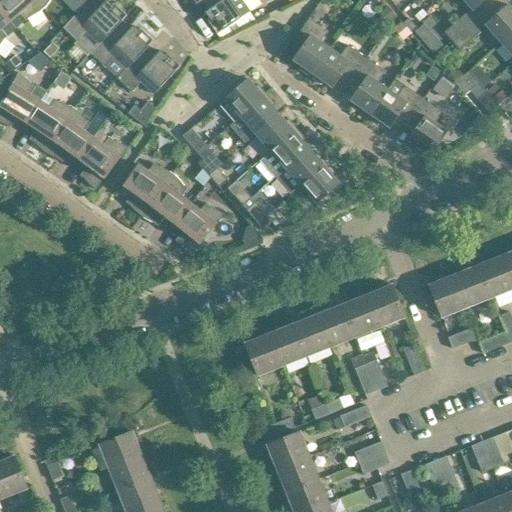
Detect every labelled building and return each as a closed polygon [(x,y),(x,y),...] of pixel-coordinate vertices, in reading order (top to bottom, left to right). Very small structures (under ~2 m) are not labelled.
[(43,10),(33,0),(0,0),(0,10),(10,22),(19,14),(25,21),(28,19),(41,12),(43,10)] [(33,0),(43,10),(45,8),(50,0),(33,0)] [(100,44),(127,16),(113,3),(108,9),(99,0),(89,0),(63,29),(90,54),(99,43),(100,44)] [(257,0),(203,0),(202,1),(212,16),(207,20),(217,35),(260,5),(257,0)] [(462,0),(472,10),(483,0),(462,0)] [(501,43),(511,33),(511,9),(508,5),(485,25),(501,43)] [(415,14),(422,21),(430,13),(424,6),(415,14)] [(10,22),(0,10),(0,44),(4,39),(7,37),(16,29),(10,22)] [(452,42),(473,23),(465,14),(444,33),(452,42)] [(140,29),(139,30),(135,34),(122,21),(127,16),(100,44),(99,43),(90,54),(116,79),(126,69),(127,70),(149,46),(154,41),(140,29)] [(310,78),(330,49),(320,43),(328,32),(309,18),(290,45),(299,52),(293,60),(302,67),(299,70),(310,78)] [(416,28),(409,19),(403,24),(411,33),(416,28)] [(480,32),(473,23),(452,42),(459,50),(480,32)] [(403,24),(395,31),(403,39),(411,33),(403,24)] [(511,55),(511,33),(501,43),(511,55)] [(53,43),(43,53),(50,59),(60,49),(53,43)] [(347,86),(366,59),(347,45),(339,56),(330,49),(310,78),(321,85),(323,82),(332,88),(338,79),(347,86)] [(167,54),(165,56),(162,59),(149,46),(127,70),(126,69),(116,79),(131,93),(141,82),(154,95),(180,66),(167,54)] [(367,118),(387,90),(377,83),(385,72),(366,59),(347,86),(357,92),(350,101),(359,107),(357,110),(367,118)] [(464,96),(469,91),(478,83),(473,77),(469,72),(455,84),(464,96)] [(26,124),(40,102),(46,93),(32,85),(21,75),(19,74),(0,104),(0,122),(5,125),(10,128),(16,118),(26,124)] [(240,117),(266,95),(258,85),(255,87),(248,80),(225,99),(219,105),(235,122),(240,117)] [(483,89),(478,83),(469,91),(474,97),(483,89)] [(404,126),(423,99),(404,86),(397,96),(387,90),(367,118),(378,125),(380,122),(389,128),(395,119),(404,126)] [(498,106),(486,92),(477,100),(489,114),(498,106)] [(255,134),(278,114),(272,107),(275,104),(266,95),(240,117),(255,134)] [(442,112),(423,99),(404,126),(414,132),(408,141),(416,147),(414,151),(423,157),(425,154),(429,156),(446,131),(435,123),(442,112)] [(45,152),(74,109),(72,107),(58,102),(55,100),(50,108),(40,102),(26,124),(35,130),(29,140),(34,143),(42,151),(45,152)] [(128,114),(144,127),(156,109),(147,102),(140,111),(134,106),(128,114)] [(505,114),(498,106),(489,114),(496,121),(505,114)] [(78,160),(93,138),(84,132),(90,124),(87,121),(77,111),(74,109),(45,152),(47,154),(57,159),(62,163),(69,153),(78,160)] [(270,151),(296,129),(288,119),(285,122),(278,114),(255,134),(270,151)] [(207,146),(191,129),(183,137),(198,154),(207,146)] [(285,169),(308,149),(302,141),(305,139),(296,129),(270,151),(285,169)] [(94,139),(93,138),(78,160),(87,167),(80,176),(84,179),(92,187),(95,190),(111,170),(128,149),(125,146),(112,140),(99,131),(94,139)] [(198,164),(208,176),(216,168),(207,157),(212,152),(207,146),(198,154),(203,160),(198,164)] [(300,186),(326,163),(318,154),(315,156),(308,149),(285,169),(300,186)] [(208,176),(218,187),(227,180),(224,176),(234,168),(227,159),(216,168),(208,176)] [(335,173),(326,163),(300,186),(316,204),(339,184),(332,176),(335,173)] [(141,216),(172,174),(170,172),(157,166),(153,164),(148,172),(138,165),(123,187),(132,193),(126,203),(130,206),(138,214),(141,216)] [(174,225),(190,204),(181,197),(187,189),(184,186),(175,175),(172,174),(141,216),(144,218),(153,223),(158,227),(165,218),(174,225)] [(237,200),(246,192),(241,187),(232,194),(237,200)] [(251,198),(246,192),(237,200),(242,206),(251,198)] [(246,210),(257,224),(266,216),(255,202),(246,210)] [(199,211),(190,204),(174,225),(183,232),(175,241),(180,244),(187,253),(190,255),(207,235),(224,215),(221,213),(208,205),(206,204),(199,211)] [(305,212),(309,218),(323,212),(316,204),(305,212)] [(273,223),(266,216),(257,224),(264,231),(273,223)] [(511,253),(503,258),(511,280),(511,253)] [(511,289),(511,280),(503,258),(488,263),(488,262),(478,266),(491,298),(511,289)] [(491,298),(478,266),(468,270),(469,271),(454,277),(467,308),(491,298)] [(467,308),(454,277),(440,283),(440,281),(429,285),(442,317),(467,308)] [(381,291),(367,297),(379,328),(404,318),(391,286),(381,290),(381,291)] [(379,328),(367,297),(353,302),(352,301),(342,305),(355,337),(379,328)] [(355,337),(342,305),(333,309),(333,310),(319,316),(331,347),(355,337)] [(504,332),(509,344),(511,342),(511,318),(509,312),(498,317),(504,332)] [(331,347),(319,316),(304,322),(304,320),(294,324),(307,356),(331,347)] [(307,356),(294,324),(284,328),(285,330),(270,335),(283,366),(307,356)] [(448,338),(452,350),(478,339),(473,328),(448,338)] [(509,344),(504,332),(478,343),(483,354),(509,344)] [(283,366),(270,335),(256,341),(256,340),(245,344),(258,376),(283,366)] [(403,350),(413,375),(424,371),(414,345),(403,350)] [(376,361),(365,365),(376,391),(386,386),(376,361)] [(376,391),(365,365),(354,369),(365,395),(376,391)] [(339,398),(325,403),(329,413),(343,407),(339,398)] [(329,413),(325,403),(311,409),(315,419),(329,413)] [(345,428),(371,417),(366,406),(340,417),(345,428)] [(276,423),(280,433),(294,428),(290,418),(276,423)] [(280,433),(276,423),(265,427),(269,438),(280,433)] [(99,445),(109,469),(140,457),(135,443),(136,442),(132,432),(99,445)] [(272,455),(278,469),(309,457),(300,433),(267,446),(271,456),(272,455)] [(493,437),(482,442),(493,468),(504,464),(493,437)] [(358,464),(385,453),(381,442),(354,453),(358,464)] [(493,468),(482,442),(471,446),(482,473),(493,468)] [(390,463),(385,453),(358,464),(363,474),(390,463)] [(446,456),(435,461),(446,487),(457,483),(446,456)] [(4,462),(0,463),(0,493),(2,498),(27,489),(14,457),(4,461),(4,462)] [(146,470),(140,457),(109,469),(118,493),(151,480),(147,470),(146,470)] [(319,480),(309,457),(278,469),(283,483),(282,483),(286,493),(319,480)] [(446,487),(435,461),(424,465),(435,492),(446,487)] [(63,476),(57,463),(47,467),(52,480),(63,476)] [(412,470),(401,474),(411,501),(423,497),(412,470)] [(155,489),(151,480),(118,493),(126,511),(137,511),(159,503),(154,490),(155,489)] [(305,511),(328,503),(319,480),(286,493),(290,502),(291,502),(295,511),(305,511)] [(372,485),(378,499),(388,495),(382,481),(372,485)] [(510,511),(504,495),(480,505),(483,511),(510,511)] [(60,500),(64,511),(70,511),(76,510),(70,496),(60,500)] [(162,511),(159,503),(137,511),(162,511)] [(331,511),(328,503),(305,511),(331,511)]
